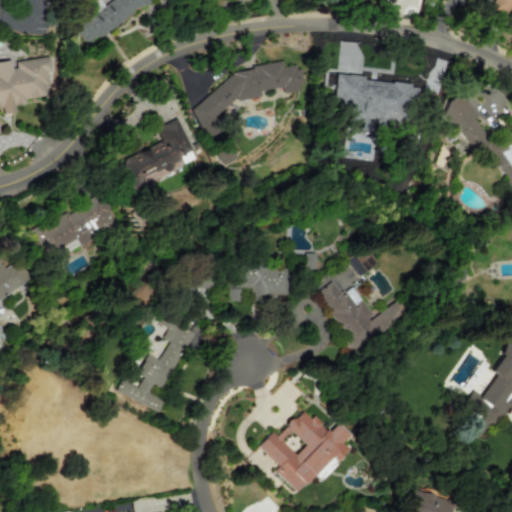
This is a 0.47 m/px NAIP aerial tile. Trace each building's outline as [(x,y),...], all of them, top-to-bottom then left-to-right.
[(109,0),(95,11),(77,17),(70,23),(72,28),(83,44),(95,39),(142,5),(148,3),(146,0),(109,0)] [(508,14),(511,0),(491,0),(489,9),(508,14)] [(0,114),(12,114),(11,106),(22,105),(22,99),(48,96),(44,58),(10,61),(0,62),(0,114)] [(191,107),(191,117),(200,128),(234,99),(258,99),(258,90),(293,91),(300,85),(300,69),(296,69),(289,62),(264,62),(261,64),(254,64),(246,71),(233,71),(191,107)] [(159,142),(123,156),(133,181),(179,164),(176,156),(188,151),(176,118),(154,126),(159,142)] [(0,298),(2,297),(0,294),(9,288),(19,284),(24,280),(18,261),(13,264),(1,268),(0,267),(0,298)] [(285,295),(285,268),(265,268),(265,262),(224,263),(225,301),(240,301),(240,289),(248,289),(248,300),(257,300),(257,295),(285,295)] [(349,286),(338,294),(330,282),(314,293),(345,339),(340,342),(348,353),(403,316),(392,301),(370,316),(349,286)] [(188,331),(166,322),(159,338),(165,341),(157,360),(143,354),(134,374),(139,376),(135,387),(118,380),(112,393),(156,412),(162,398),(160,397),(188,331)] [(511,334),(504,332),(491,373),(489,373),(482,395),(467,390),(461,407),(476,412),(471,428),(482,432),(485,423),(497,426),(504,406),(511,408),(511,334)] [(293,492),(310,475),(316,480),(345,450),(338,443),(345,435),(334,423),(324,433),(300,408),(272,436),(268,432),(255,446),(275,466),(271,471),(293,492)] [(399,511),(445,511),(449,500),(405,489),(399,511)]
